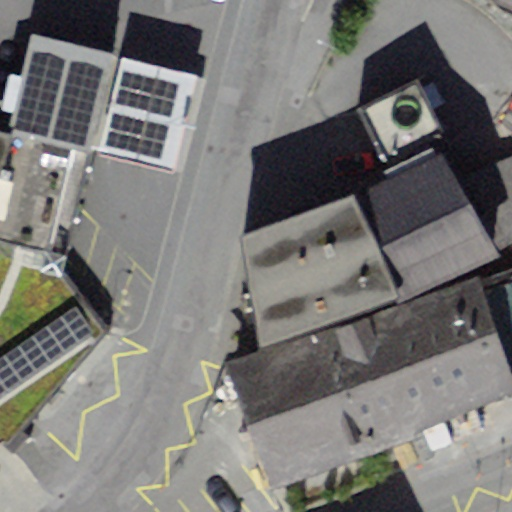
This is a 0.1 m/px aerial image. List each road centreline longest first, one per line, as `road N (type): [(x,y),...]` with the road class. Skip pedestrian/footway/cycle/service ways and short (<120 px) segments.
road 1 (tertiary): [(81,511),(172,367),(238,92)]
road 2 (residential): [(511,464),(376,511)]
road 3 (residential): [(238,92),(299,64),(334,0)]
